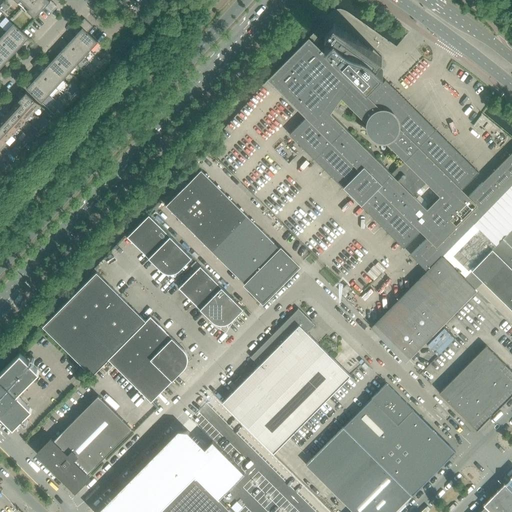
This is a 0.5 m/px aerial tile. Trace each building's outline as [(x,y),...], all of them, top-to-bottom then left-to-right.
[(50,0),(49,0),(16,0),(18,2),(20,0),(29,8),(27,10),(35,18),(45,7),(50,0)] [(57,6),(50,0),(45,7),(51,12),(57,6)] [(98,42),(87,32),(93,26),(84,19),(79,25),(82,28),(75,36),(90,50),(98,42)] [(385,80),(368,97),(363,92),(359,88),(362,83),(366,87),(381,73),(382,72),(383,70),(376,64),(382,57),(334,23),(325,35),(333,42),(323,52),(309,38),(268,79),(306,117),(289,134),(404,248),(425,226),(422,222),(431,213),(413,195),(426,182),(444,200),(453,191),(457,194),(479,172),(385,80)] [(22,31),(13,24),(6,31),(22,45),(29,38),(22,31)] [(22,45),(6,31),(0,38),(0,39),(15,53),(22,45)] [(90,50),(75,36),(68,43),(83,58),(90,50)] [(15,53),(0,39),(0,53),(8,60),(15,53)] [(83,58),(68,43),(61,51),(77,65),(83,58)] [(77,65),(61,51),(54,58),(70,72),(77,65)] [(70,72),(54,58),(47,66),(63,80),(70,72)] [(63,80),(47,66),(41,73),(56,87),(63,80)] [(89,76),(84,71),(81,75),(86,79),(89,76)] [(56,87),(41,73),(34,80),(49,95),(56,87)] [(49,95),(34,80),(26,89),(42,103),(49,95)] [(78,88),(72,83),(70,86),(75,91),(78,88)] [(75,91),(70,86),(67,89),(72,94),(75,91)] [(40,105),(26,92),(19,100),(33,113),(40,105)] [(64,103),(58,98),(56,101),(61,106),(64,103)] [(33,113),(19,100),(12,108),(25,121),(33,113)] [(61,106),(56,101),(53,104),(59,109),(61,106)] [(25,121),(12,108),(5,115),(19,128),(25,121)] [(19,128),(5,115),(0,120),(0,124),(12,135),(19,128)] [(12,135),(0,124),(0,138),(5,143),(12,135)] [(511,184),(511,152),(410,255),(426,270),(511,184)] [(192,203),(199,196),(213,182),(201,170),(180,191),(192,203)] [(210,207),(224,193),(213,182),(199,196),(210,207)] [(511,185),(443,257),(475,289),(483,281),(511,309),(511,185)] [(178,217),(192,203),(180,191),(166,205),(178,217)] [(222,219),(236,204),(224,193),(210,207),(203,215),(215,226),(222,219)] [(189,229),(203,215),(210,207),(199,196),(192,203),(178,217),(189,229)] [(233,230),(247,216),(236,204),(222,219),(233,230)] [(138,247),(160,225),(149,215),(127,237),(138,247)] [(201,240),(215,226),(203,215),(189,229),(201,240)] [(237,248),(244,241),(259,227),(247,216),(233,230),(226,237),(237,248)] [(212,251),(226,237),(233,230),(222,219),(215,226),(201,240),(212,251)] [(149,258),(170,236),(160,225),(138,247),(149,258)] [(256,252),(270,238),(259,227),(244,241),(256,252)] [(192,257),(170,236),(149,258),(160,269),(163,271),(166,273),(169,273),(172,273),(176,272),(179,270),(180,269),(192,257)] [(223,262),(237,248),(226,237),(212,251),(223,262)] [(267,264),(281,249),(270,238),(256,252),(249,260),(260,271),(267,264)] [(235,274),(249,260),(256,252),(244,241),(237,248),(223,262),(235,274)] [(298,266),(281,249),(267,264),(284,280),(298,266)] [(413,351),(475,289),(443,257),(373,328),(378,332),(391,345),(392,345),(403,356),(404,356),(406,356),(407,355),(407,354),(406,353),(410,349),(413,351)] [(246,285),(260,271),(249,260),(235,274),(246,285)] [(264,301),(284,280),(267,264),(260,271),(246,285),(263,301),(264,301)] [(189,298),(211,276),(200,266),(179,288),(189,298)] [(67,351),(121,297),(96,272),(42,326),(67,351)] [(200,309),(222,287),(211,276),(189,298),(200,309)] [(344,295),(351,288),(347,284),(340,291),(344,295)] [(243,308),(222,287),(200,309),(212,320),(213,322),(214,322),(217,324),(221,324),(224,324),(227,323),(230,322),(232,320),(243,308)] [(108,360),(146,321),(121,297),(67,351),(92,376),(108,360)] [(273,453),(350,376),(350,375),(307,332),(314,325),(298,309),(265,343),(265,345),(259,350),(258,349),(251,357),(259,365),(222,402),(273,453)] [(151,358),(172,337),(150,316),(146,321),(108,360),(129,380),(140,369),(151,358)] [(188,360),(188,356),(187,353),(185,350),(184,349),(172,337),(151,358),(173,380),(184,369),(185,367),(186,366),(187,363),(188,360)] [(477,430),(511,394),(511,371),(486,345),(439,393),(458,411),(477,430)] [(17,395),(39,372),(31,363),(34,361),(35,359),(34,358),(33,357),(31,358),(30,359),(28,360),(20,352),(0,372),(0,412),(6,419),(14,427),(21,421),(24,418),(32,410),(17,395)] [(173,380),(151,358),(140,369),(162,391),(173,380)] [(77,387),(88,376),(81,368),(70,380),(77,387)] [(162,391),(140,369),(129,380),(151,402),(162,391)] [(244,380),(240,376),(234,382),(238,385),(244,380)] [(343,426),(306,464),(339,498),(340,497),(346,494),(348,499),(354,509),(356,511),(395,511),(456,452),(414,410),(407,403),(386,383),(343,426)] [(87,475),(130,431),(132,429),(98,395),(53,441),(51,439),(37,453),(52,468),(54,468),(55,469),(55,470),(55,471),(55,472),(56,473),(57,473),(59,473),(60,474),(60,476),(75,491),(89,477),(87,475)] [(246,511),(240,506),(233,511),(232,511),(196,475),(158,511),(246,511)] [(511,511),(511,475),(483,504),(485,506),(491,511),(511,511)]
